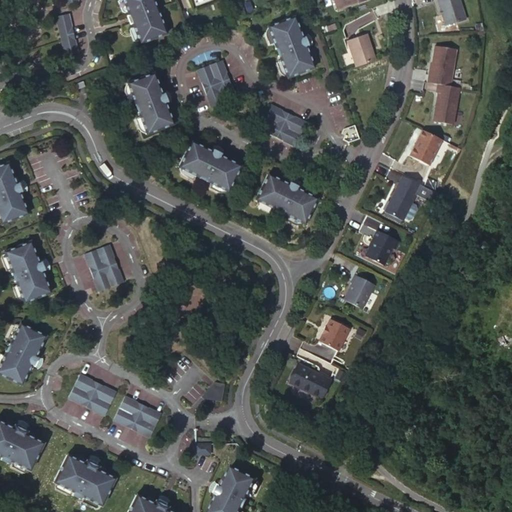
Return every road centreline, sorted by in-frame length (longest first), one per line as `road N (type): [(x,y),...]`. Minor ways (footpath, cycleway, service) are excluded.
road 1 (tertiary): [(6,125),(53,111),(75,118),(113,175),(264,251),(281,273)]
road 2 (residential): [(399,0),(402,59),(394,98),(316,257),(281,273)]
road 3 (residential): [(94,359),(67,357),(50,367),(44,398),(53,412),(157,461),(171,457),(178,423)]
road 4 (residential): [(102,322),(135,298),(120,235),(91,220),(69,229),(67,262),(94,314)]
road 5 (tertiary): [(243,418),(269,445),(402,511)]
road 6 (tertiary): [(281,273),(284,305),(243,389),(243,418)]
road 7 (residential): [(0,78),(82,63),(93,51),(82,17),(88,0)]
